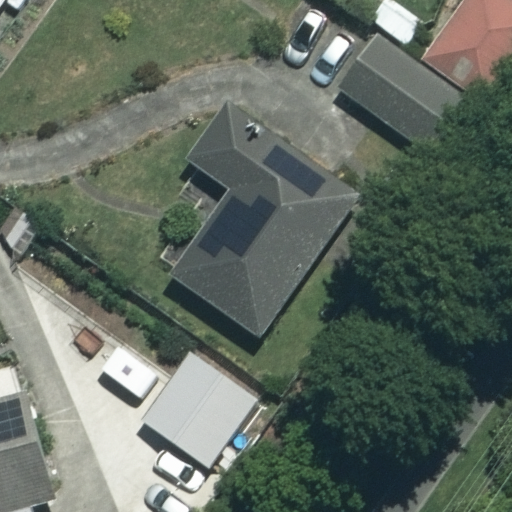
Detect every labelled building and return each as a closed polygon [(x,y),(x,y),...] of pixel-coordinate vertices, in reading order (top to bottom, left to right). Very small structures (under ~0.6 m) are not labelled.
[(511,72),(511,3),(507,0),(460,0),(419,58),(488,107),(511,72)] [(476,105),(371,37),(334,94),(439,162),(476,105)] [(355,194),(225,109),(186,168),(229,196),(173,282),(260,339),(355,194)] [(31,511),(30,507),(48,503),(13,359),(0,361),(0,511),(31,511)] [(273,395),(231,369),(211,400),(254,426),(273,395)]
